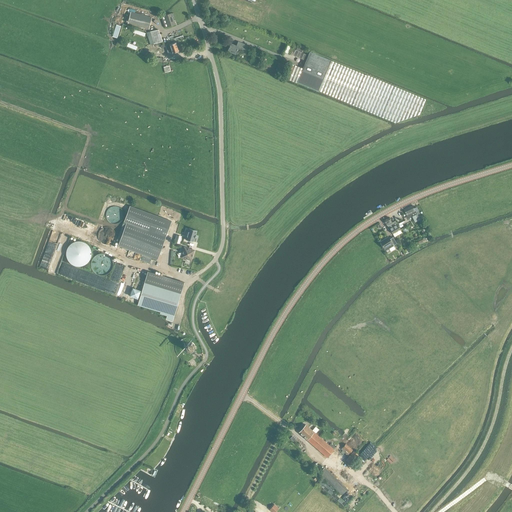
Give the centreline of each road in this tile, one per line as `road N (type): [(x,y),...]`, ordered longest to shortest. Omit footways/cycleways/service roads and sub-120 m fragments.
road 1 (tertiary): [(183,511),(277,324),(314,272),(349,236),(413,196),(511,165)]
road 2 (track): [(320,456),(349,479),(511,313)]
road 3 (unclassified): [(221,138),(218,81),(195,0)]
road 4 (residential): [(215,259),(223,235),(221,138)]
